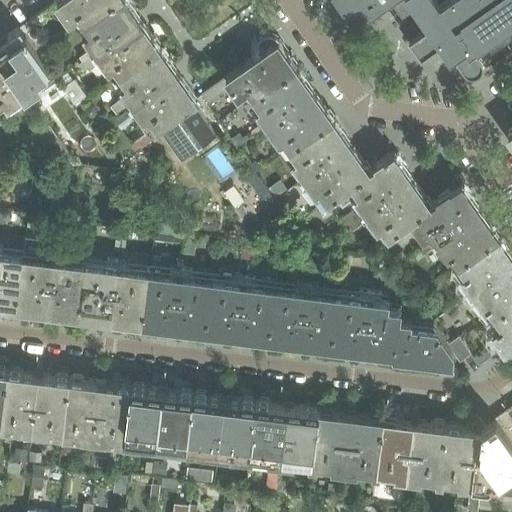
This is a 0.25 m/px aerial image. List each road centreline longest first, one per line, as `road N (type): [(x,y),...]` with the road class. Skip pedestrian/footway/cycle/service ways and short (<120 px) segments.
road 1 (residential): [(511,373),(477,391),(0,333)]
road 2 (residential): [(454,123),(366,106),(287,0)]
